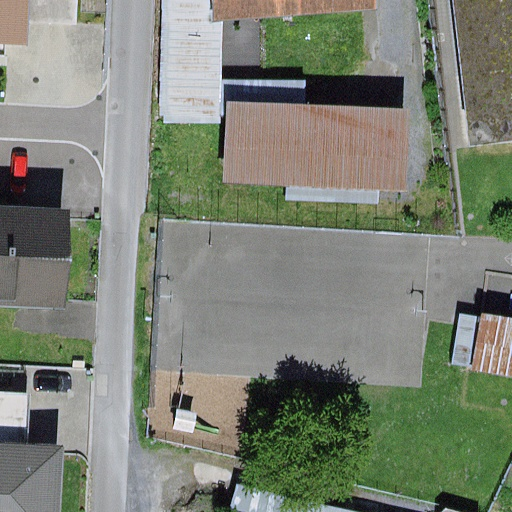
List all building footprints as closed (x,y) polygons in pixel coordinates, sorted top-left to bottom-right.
[(28,0),(0,0),(0,43),(27,45),(28,23),(28,0)] [(28,0),(28,23),(76,25),(76,0),(28,0)] [(212,23),(210,0),(161,0),(161,123),(216,125),(221,22),(212,23)] [(210,0),(212,23),(221,22),(300,16),(298,0),(210,0)] [(375,0),(298,0),(300,16),(376,10),(375,0)] [(511,0),(456,0),(473,146),(511,141),(511,0)] [(412,100),(225,90),(220,176),(408,185),(412,100)] [(64,212),(0,208),(0,300),(59,303),(64,212)] [(27,397),(0,396),(0,511),(55,511),(58,449),(25,448),(27,397)]
